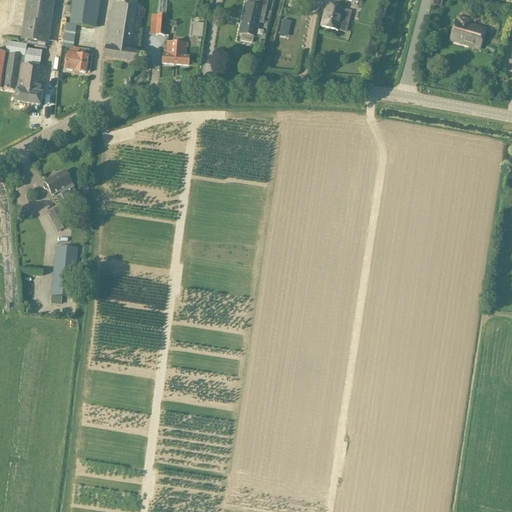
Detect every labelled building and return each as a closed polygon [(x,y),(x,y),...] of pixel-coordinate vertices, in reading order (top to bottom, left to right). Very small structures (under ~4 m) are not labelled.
[(53,0),(27,0),(21,42),(47,46),(53,0)] [(72,0),(69,24),(65,24),(62,48),(70,49),(69,55),(67,54),(64,71),(86,74),(86,73),(89,73),(90,68),(87,67),(88,58),(87,57),(88,51),(73,49),(76,26),(96,29),(100,0),(72,0)] [(151,15),(149,36),(164,37),(165,16),(166,16),(166,0),(158,0),(157,16),(151,15)] [(106,49),(105,49),(103,62),(135,66),(137,54),(144,9),(112,4),(106,47),(106,49)] [(262,8),(246,5),(240,35),(242,35),(241,42),(252,44),(253,37),(256,38),(262,8)] [(344,10),(335,8),(326,5),(321,27),(338,31),(344,10)] [(457,18),(456,22),(455,22),(451,38),(461,41),(460,45),(479,50),(484,30),(467,25),(468,21),(457,18)] [(189,57),(184,57),(186,45),(167,43),(166,56),(162,55),(162,65),(188,67),(189,57)] [(0,89),(3,90),(16,93),(14,104),(40,108),(42,95),(46,69),(21,65),(22,57),(0,53),(0,89)] [(46,191),(48,190),(52,196),(59,193),(61,195),(64,201),(69,198),(76,194),(73,189),(64,172),(44,183),(45,185),(43,186),(43,187),(45,190),(46,191)] [(48,215),(57,232),(69,226),(59,208),(48,215)] [(78,249),(55,247),(51,297),(73,299),(78,249)]
